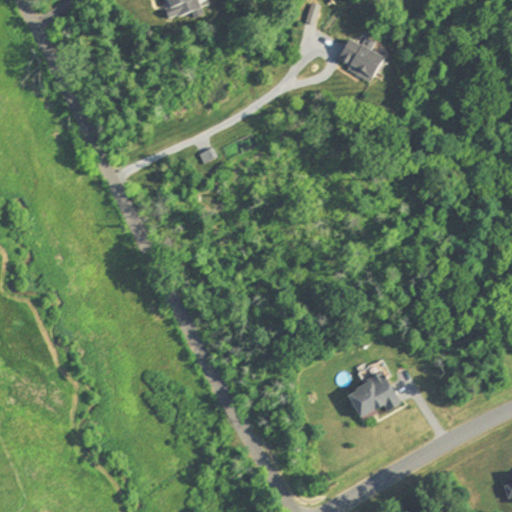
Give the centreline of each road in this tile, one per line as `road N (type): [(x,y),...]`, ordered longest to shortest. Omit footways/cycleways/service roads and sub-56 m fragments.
road 1 (residential): [(290,511),(20,0)]
road 2 (residential): [(511,409),(326,511)]
